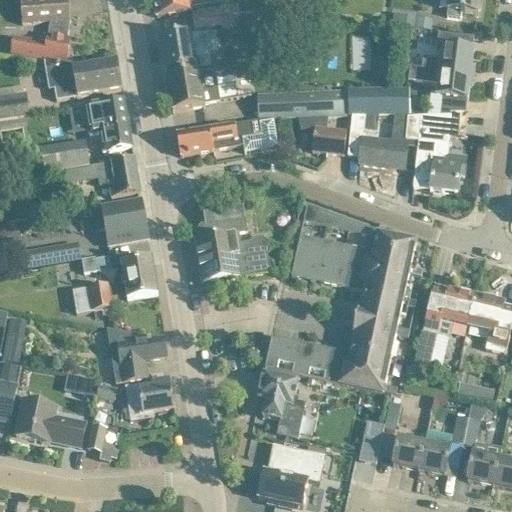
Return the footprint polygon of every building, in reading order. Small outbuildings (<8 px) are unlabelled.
[(13,39),(10,57),(45,63),(45,64),(65,67),(69,42),(67,42),(70,23),(68,0),(64,0),(21,3),(23,27),(50,25),(47,44),(13,39)] [(236,0),(152,0),(156,20),(169,17),(169,19),(191,15),(190,9),(221,4),(221,3),(236,0)] [(448,0),(447,13),(460,15),(460,17),(464,17),(465,15),(478,17),(479,0),(448,0)] [(195,33),(220,28),(222,28),(223,32),(234,30),(231,15),(219,17),(219,14),(192,19),(195,33)] [(279,60),(276,37),(275,31),(251,35),(256,64),(279,60)] [(209,57),(208,54),(210,54),(213,54),(214,54),(216,53),(218,52),(219,51),(219,49),(219,47),(219,45),(218,43),(215,41),(217,37),(217,34),(195,35),(160,41),(166,76),(194,71),(192,60),(209,57)] [(423,60),(422,71),(422,72),(473,78),(474,68),(472,68),(474,53),(472,53),(473,40),(453,37),(438,36),(436,50),(442,51),(441,62),(423,60)] [(73,69),(65,67),(45,64),(49,91),(55,91),(57,104),(122,93),(118,65),(73,72),(73,69)] [(233,69),(166,80),(172,116),(205,110),(205,106),(227,102),(223,78),(235,76),(233,69)] [(472,88),(473,78),(422,72),(422,71),(410,70),(408,83),(438,87),(436,98),(442,99),(440,119),(465,116),(469,87),(472,88)] [(258,99),(259,123),(353,118),(377,118),(395,117),(409,117),(408,103),(408,93),(346,95),(293,97),(258,99)] [(0,121),(29,118),(27,96),(0,99),(0,121)] [(134,151),(124,102),(85,108),(90,143),(102,141),(105,156),(134,151)] [(440,119),(420,119),(417,144),(419,144),(413,190),(430,193),(430,194),(457,197),(459,179),(464,180),(466,166),(461,160),(447,158),(450,132),(463,134),(462,141),(463,141),(467,116),(465,116),(440,119)] [(406,143),(417,144),(420,119),(409,119),(409,117),(395,117),(394,143),(363,140),(364,133),(375,135),(377,118),(353,118),(350,139),(348,159),(360,160),(359,168),(404,174),(407,147),(405,147),(406,143)] [(234,127),(176,137),(180,160),(214,154),(214,153),(244,148),(245,156),(278,150),(274,122),(259,123),(234,127)] [(312,155),(344,159),(346,135),(315,131),(312,155)] [(41,149),(44,175),(44,176),(89,169),(85,143),(41,149)] [(44,176),(44,175),(33,177),(34,187),(67,181),(68,186),(100,181),(101,187),(109,185),(112,201),(140,196),(134,162),(89,169),(44,176)] [(149,244),(144,214),(141,201),(95,209),(97,223),(107,221),(112,250),(149,244)] [(247,234),(245,222),(241,202),(202,209),(205,226),(201,227),(196,234),(197,242),(194,243),(202,287),(271,275),(268,257),(270,254),(268,245),(261,239),(253,241),(251,244),(240,246),(238,236),(247,234)] [(303,225),(327,230),(330,216),(307,208),(303,225)] [(327,230),(352,235),(354,224),(330,216),(327,230)] [(373,231),(354,224),(352,235),(371,239),(373,231)] [(0,241),(13,240),(10,226),(0,227),(0,241)] [(339,386),(339,389),(361,393),(363,394),(383,398),(384,395),(395,398),(397,391),(385,388),(390,365),(396,367),(402,368),(403,360),(397,359),(392,358),(396,337),(408,339),(409,333),(398,331),(402,309),(408,310),(415,311),(417,303),(410,302),(404,301),(409,277),(421,280),(422,272),(417,271),(411,270),(416,244),(377,236),(371,264),(370,269),(364,295),(363,300),(361,311),(358,311),(356,322),(359,322),(357,330),(354,329),(352,340),(354,341),(351,357),(349,366),(344,365),(341,378),(339,386)] [(300,239),(291,279),(316,285),(324,244),(300,239)] [(324,244),(316,285),(340,290),(349,249),(324,244)] [(77,245),(19,255),(22,272),(80,263),(77,245)] [(349,249),(340,290),(364,295),(370,269),(371,264),(367,263),(369,253),(349,249)] [(95,263),(83,265),(84,276),(111,271),(109,260),(95,261),(95,263)] [(124,288),(108,291),(110,302),(126,299),(127,303),(138,301),(158,298),(151,262),(132,265),(120,267),(124,288)] [(89,292),(72,295),(75,319),(94,316),(93,314),(111,310),(110,302),(108,291),(107,288),(89,292)] [(421,335),(413,365),(429,369),(437,334),(450,337),(453,326),(467,330),(475,297),(448,290),(447,293),(447,295),(433,292),(423,335),(421,335)] [(475,297),(467,330),(489,335),(484,353),(505,358),(506,352),(511,332),(511,326),(511,310),(502,308),(503,304),(475,297)] [(272,339),(265,371),(276,374),(278,364),(294,368),(292,377),(299,379),(307,347),(272,339)] [(113,368),(115,387),(147,382),(144,364),(166,361),(164,342),(151,344),(151,342),(118,347),(121,367),(113,368)] [(307,347),(299,379),(307,380),(309,371),(325,375),(323,383),(339,386),(341,378),(337,377),(342,354),(307,347)] [(4,366),(0,385),(15,388),(19,369),(4,366)] [(264,377),(260,396),(267,398),(262,419),(280,423),(277,437),(297,441),(305,406),(294,403),(298,384),(283,381),(264,377)] [(142,413),(142,417),(174,412),(169,383),(126,389),(130,415),(142,413)] [(0,419),(9,421),(8,426),(9,426),(17,389),(15,388),(0,385),(0,419)] [(95,401),(115,403),(116,392),(97,389),(95,401)] [(491,407),(494,394),(477,390),(474,403),(491,407)] [(402,406),(390,403),(384,431),(396,434),(402,406)] [(81,451),(85,431),(85,428),(53,421),(55,412),(23,405),(16,439),(49,446),(49,444),(81,451)] [(445,477),(457,479),(463,448),(468,422),(457,419),(453,438),(428,432),(425,448),(424,448),(419,474),(445,479),(445,477)] [(479,424),(468,422),(463,448),(474,450),(479,424)] [(367,424),(358,464),(376,467),(384,428),(367,424)] [(88,452),(101,455),(106,432),(93,429),(88,452)] [(392,468),(419,474),(424,448),(398,442),(392,468)] [(265,474),(259,502),(269,504),(268,508),(286,511),(299,511),(300,511),(303,511),(309,484),(319,486),(325,459),(275,449),(269,475),(265,474)] [(467,484),(493,489),(499,462),(473,457),(467,484)] [(493,489),(511,493),(511,465),(499,462),(493,489)]
